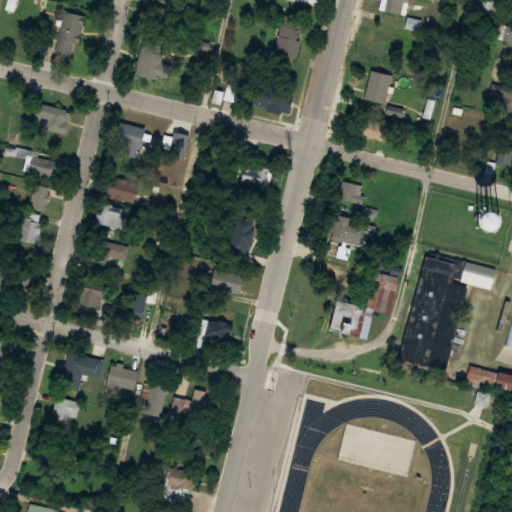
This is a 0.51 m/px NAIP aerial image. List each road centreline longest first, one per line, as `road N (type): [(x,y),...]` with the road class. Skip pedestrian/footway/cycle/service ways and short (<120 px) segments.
road 1 (residential): [(0,64),(511,193)]
road 2 (tertiary): [(219,511),(347,0)]
road 3 (residential): [(6,478),(123,0)]
road 4 (residential): [(0,311),(255,371)]
road 5 (residential): [(262,340),(339,356),(390,341)]
